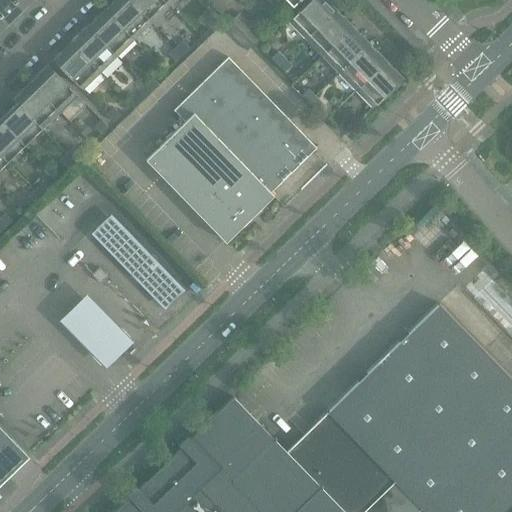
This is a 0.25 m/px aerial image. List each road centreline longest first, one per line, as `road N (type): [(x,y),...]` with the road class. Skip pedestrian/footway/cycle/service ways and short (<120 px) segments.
road 1 (secondary): [(30,511),(421,133)]
road 2 (unclassified): [(511,234),(421,133)]
